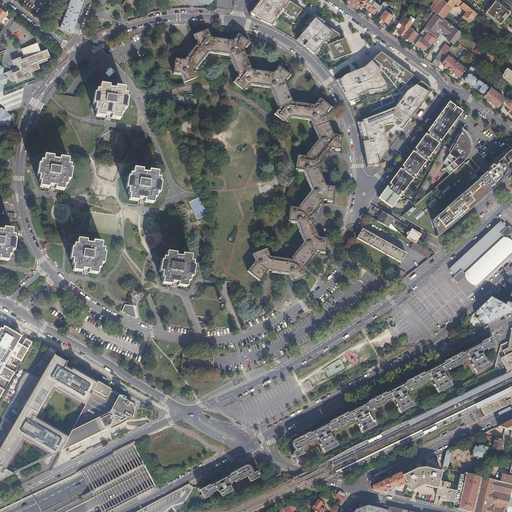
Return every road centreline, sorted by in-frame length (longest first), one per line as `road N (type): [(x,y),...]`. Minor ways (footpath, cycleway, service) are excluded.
road 1 (motorway): [(511,207),(386,313),(42,505)]
road 2 (motorway): [(148,474),(310,386),(396,328),(511,228)]
road 3 (residential): [(346,263),(291,310),(216,339),(130,325),(54,277)]
road 4 (residential): [(236,20),(277,35),(321,72),(348,118),(361,186)]
road 5 (tertiary): [(187,412),(0,506)]
road 6 (residential): [(187,412),(16,311)]
road 7 (tertiary): [(270,432),(435,340)]
road 8 (tertiary): [(511,411),(354,491)]
road 9 (residential): [(86,47),(163,18),(236,20)]
road 10 (secondary): [(511,198),(398,294)]
road 11 (secondary): [(398,294),(279,371)]
road 12 (residential): [(444,87),(333,0)]
road 13 (tertiary): [(127,511),(244,447)]
road 14 (residential): [(444,87),(370,191)]
